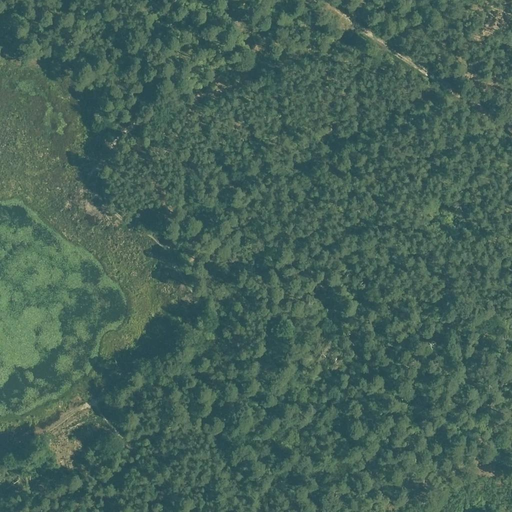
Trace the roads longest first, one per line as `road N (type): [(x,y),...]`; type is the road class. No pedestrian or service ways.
road 1 (track): [(319,0),(511,128)]
road 2 (track): [(96,399),(146,484),(202,511)]
